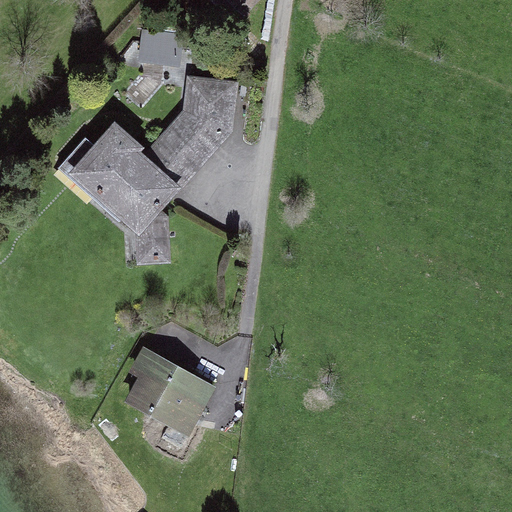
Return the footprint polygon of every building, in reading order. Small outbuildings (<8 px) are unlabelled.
[(266,9),(255,0),(206,0),(245,33),(266,9)] [(186,39),(148,38),(147,69),(185,71),(186,39)] [(240,88),(196,82),(194,108),(179,129),(218,162),(235,141),(240,88)] [(179,130),(150,163),(188,196),(217,164),(179,130)] [(118,136),(75,184),(143,245),(186,198),(118,136)] [(155,363),(132,414),(198,444),(221,393),(155,363)]
